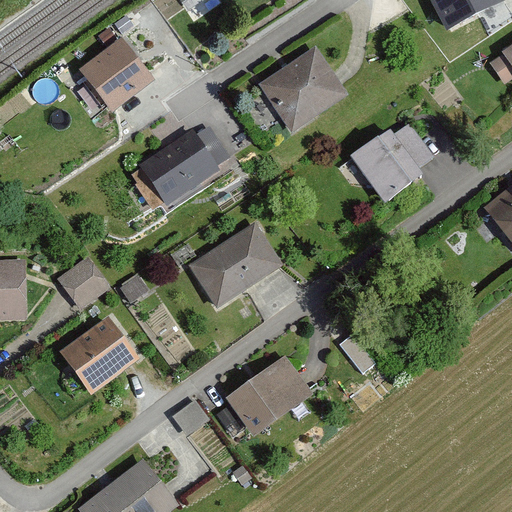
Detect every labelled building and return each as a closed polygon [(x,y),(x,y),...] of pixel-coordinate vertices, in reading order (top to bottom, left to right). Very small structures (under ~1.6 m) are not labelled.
[(496,0),(439,0),(454,22),(496,0)] [(129,30),(83,61),(116,108),(161,77),(129,30)] [(349,92),(317,41),(260,76),(294,124),(349,92)] [(511,42),(490,56),(505,73),(511,71),(511,42)] [(217,154),(192,115),(140,154),(168,193),(217,154)] [(424,164),(392,122),(349,152),(382,198),(424,164)] [(511,177),(481,202),(511,238),(511,177)] [(280,261),(249,214),(184,256),(215,301),(280,261)] [(53,270),(77,302),(104,282),(83,250),(53,270)] [(21,254),(0,254),(0,315),(23,315),(21,254)] [(109,317),(62,351),(89,390),(138,351),(109,317)] [(310,389),(279,345),(219,390),(247,430),(310,389)] [(196,396),(174,411),(187,432),(210,416),(196,396)] [(150,511),(171,498),(135,452),(83,492),(98,511),(150,511)]
